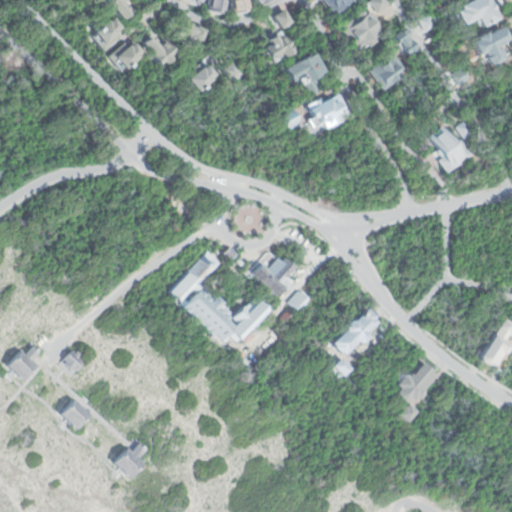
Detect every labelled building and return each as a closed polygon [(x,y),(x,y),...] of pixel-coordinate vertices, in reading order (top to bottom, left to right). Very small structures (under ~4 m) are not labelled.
[(102,0),(101,1),(120,20),(127,12),(119,4),(123,0),(102,0)] [(203,0),(217,0),(215,12),(202,9),(203,0)] [(226,0),(229,12),(244,10),(242,0),(226,0)] [(369,0),(366,3),(374,13),(385,4),(381,0),(369,0)] [(472,0),(455,9),(463,25),(472,20),(477,28),(495,19),(484,0),(472,0)] [(334,27),(352,51),(362,44),(364,47),(377,38),(371,30),(380,24),(364,4),(334,27)] [(270,16),(277,28),(287,22),(280,10),(270,16)] [(418,20),(423,31),(432,27),(426,16),(418,20)] [(110,17),(118,27),(112,31),(117,37),(101,50),(89,33),(110,17)] [(179,21),(202,29),(197,44),(174,36),(179,21)] [(389,36),(405,57),(415,49),(400,29),(389,36)] [(257,42),(277,31),(289,52),(270,63),(257,42)] [(428,33),(432,39),(426,44),(421,38),(428,33)] [(138,44),(148,36),(156,46),(163,40),(175,53),(158,68),(138,44)] [(129,43),(140,57),(121,72),(106,54),(121,42),(125,46),(129,43)] [(391,52),(405,72),(380,90),(366,70),(391,52)] [(278,70),(288,89),(296,85),(302,95),(317,87),(312,76),(319,73),(309,54),(278,70)] [(217,71),(228,62),(239,74),(228,84),(217,71)] [(201,64),(210,75),(193,89),(181,75),(194,64),(197,68),(201,64)] [(333,95),(345,118),(317,133),(304,110),(333,95)] [(289,110),(297,123),(283,132),(275,118),(289,110)] [(463,120),(472,131),(463,139),(454,128),(463,120)] [(439,127),(451,143),(456,139),(468,154),(444,173),(430,155),(436,150),(426,137),(439,127)] [(227,247),(235,254),(226,262),(219,255),(227,247)] [(167,292),(180,304),(217,263),(204,251),(167,292)] [(279,258),(291,268),(284,276),(291,283),(275,300),(245,273),(256,260),(267,271),(279,258)] [(298,291),(308,301),(283,326),(278,320),(290,308),(285,303),(298,291)] [(250,298),(264,310),(235,342),(226,334),(237,322),(232,318),(250,298)] [(362,310),(375,322),(365,331),(365,336),(360,344),(353,342),(341,354),(331,344),(343,332),(342,326),(347,321),(351,321),(362,310)] [(506,320),(511,323),(511,341),(494,368),(480,358),(506,320)] [(29,347),(35,353),(28,361),(33,367),(19,382),(1,366),(17,350),(20,354),(29,347)] [(71,376),(82,361),(69,350),(57,365),(71,376)] [(339,361),(349,370),(342,378),(332,368),(339,361)] [(69,399),(86,414),(73,429),(56,415),(69,399)] [(135,441),(143,449),(135,458),(141,462),(125,480),(107,464),(122,447),(127,451),(135,441)]
